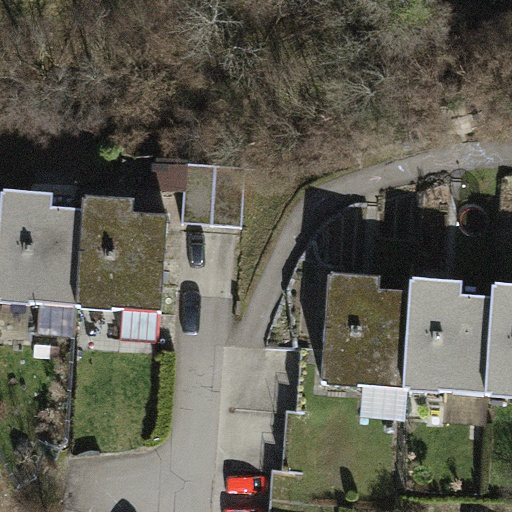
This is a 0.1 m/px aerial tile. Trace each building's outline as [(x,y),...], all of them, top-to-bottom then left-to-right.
[(245,171),(185,168),(181,225),(242,229),(245,171)] [(48,195),(0,191),(0,302),(69,307),(75,213),(47,211),(48,195)] [(77,195),(75,213),(69,307),(160,313),(167,216),(130,214),(131,199),(77,195)] [(376,279),(325,275),(317,384),(400,390),(406,293),(376,291),(376,279)] [(407,278),(406,293),(400,390),(484,395),(490,298),(458,296),(459,282),(407,278)] [(511,286),(491,285),(490,298),(484,395),(511,396),(511,286)] [(274,471),(269,511),(346,511),(349,483),(364,485),(370,423),(289,415),(284,472),(274,471)]
